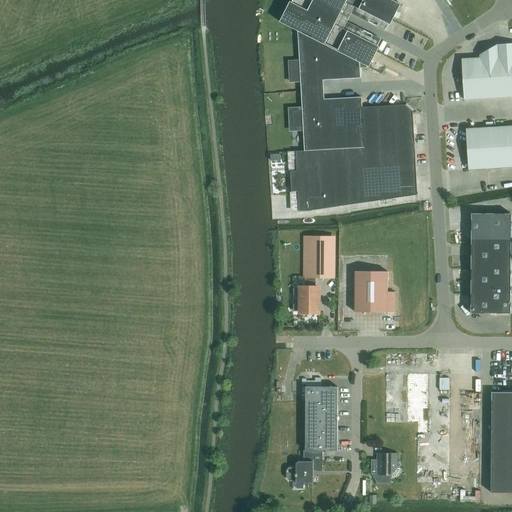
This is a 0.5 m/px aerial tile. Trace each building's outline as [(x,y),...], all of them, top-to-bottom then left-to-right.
[(291,0),(280,22),(298,31),(300,60),(289,61),(290,83),(301,82),(301,91),(302,107),(288,108),(290,131),(303,131),(304,151),(296,151),(289,152),(290,171),(291,192),(292,212),(308,211),(417,195),(417,192),(414,131),(414,123),(417,122),(416,114),(415,101),(394,103),(395,105),(362,107),(360,63),(363,65),(370,67),(378,50),(393,21),(401,5),(392,0),(291,0)] [(511,45),(494,46),(496,79),(511,77),(511,45)] [(477,57),(477,59),(478,80),(496,79),(494,46),(477,57)] [(478,80),(477,59),(459,61),(460,81),(478,80)] [(511,77),(496,79),(497,99),(511,98),(511,77)] [(478,80),(479,100),(497,99),(496,79),(478,80)] [(461,101),(479,100),(478,80),(460,81),(461,101)] [(511,130),(511,126),(489,127),(490,148),(511,146),(511,130)] [(492,168),(490,148),(489,127),(466,129),(469,169),(492,168)] [(511,146),(490,148),(492,168),(511,166),(511,146)] [(492,213),(471,213),(471,239),(492,239),(492,213)] [(511,239),(511,214),(492,213),(492,239),(511,239)] [(305,277),(306,277),(316,277),(333,277),(333,238),(305,237),(305,277)] [(471,239),(471,263),(511,264),(511,239),(492,239),(471,239)] [(471,263),(471,288),(511,289),(511,264),(471,263)] [(387,271),(355,271),(355,312),(388,312),(388,311),(396,311),(395,291),(387,292),(387,271)] [(316,288),(316,277),(306,277),(306,288),(301,288),(301,296),(299,296),(299,304),(301,304),(301,312),(318,312),(318,288),(316,288)] [(511,289),(471,288),(471,313),(511,314),(511,289)] [(441,391),(452,391),(451,378),(441,379),(441,391)] [(323,450),(323,451),(338,451),(338,387),(306,387),(306,450),(323,450)] [(511,392),(492,392),(491,462),(511,462),(511,392)] [(323,470),(323,451),(323,450),(306,450),(304,450),(304,461),(301,461),(299,461),(296,464),(296,466),(296,467),(291,467),(289,467),(287,470),(287,472),(287,476),(287,478),(289,480),(291,480),(296,480),(296,482),(304,483),(304,484),(312,485),(312,483),(314,483),(314,470),(323,470)] [(441,478),(449,478),(450,451),(442,451),(441,478)] [(397,454),(384,453),(384,454),(378,454),(378,459),(371,459),(371,474),(390,474),(390,477),(392,477),(393,477),(394,477),(395,476),(396,476),(397,475),(397,474),(398,473),(399,472),(399,471),(399,470),(400,469),(400,468),(396,468),(397,454)] [(511,472),(511,462),(491,462),(492,472),(502,472),(511,472)] [(502,472),(492,472),(492,493),(501,493),(502,472)] [(511,472),(502,472),(501,493),(511,493),(511,472)]
